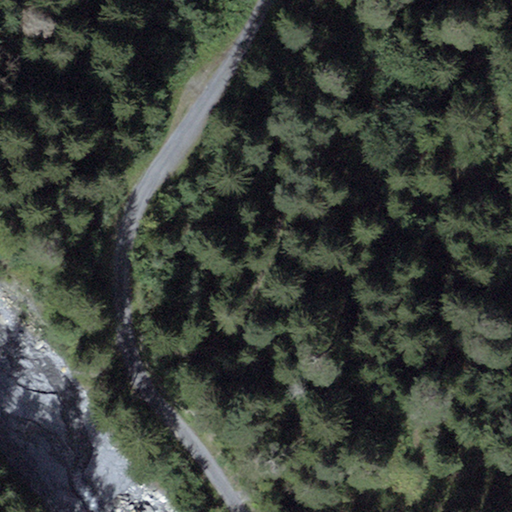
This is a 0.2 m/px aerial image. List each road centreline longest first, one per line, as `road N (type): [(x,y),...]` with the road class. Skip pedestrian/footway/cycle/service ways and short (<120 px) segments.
road 1 (track): [(237,511),(147,391),(125,329),(130,221),(171,151)]
road 2 (track): [(171,151),(267,0)]
